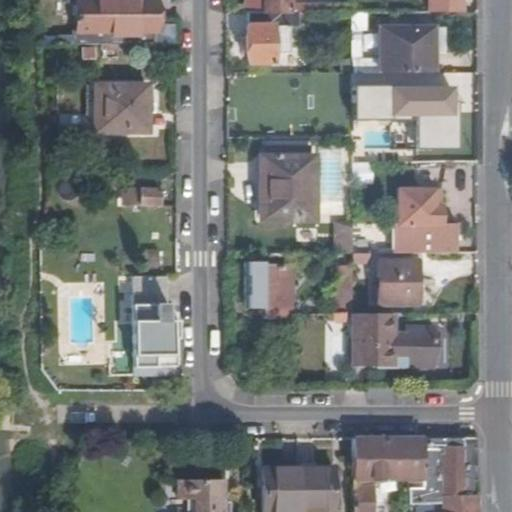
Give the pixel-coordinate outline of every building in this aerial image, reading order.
[(57,36),(57,44),(175,44),(175,36),(154,36),(153,0),(76,0),(77,36),(57,36)] [(244,0),(244,13),(247,13),(298,14),(337,14),(337,4),(289,4),(288,0),(244,0)] [(428,0),(428,13),(461,13),(460,0),(428,0)] [(298,14),(247,13),(247,63),(272,64),(272,52),(288,52),(287,27),(298,28),(298,14)] [(379,29),(379,73),(382,73),(417,73),(431,73),(431,30),(379,29)] [(417,73),(382,73),(381,151),(417,151),(417,135),(436,135),(437,96),(417,95),(417,73)] [(146,86),(93,85),(93,132),(146,132),(146,86)] [(226,121),(226,138),(250,138),(250,121),(226,121)] [(433,162),(475,161),(475,143),(447,143),(446,151),(434,151),(433,162)] [(310,159),(260,160),(261,218),(310,218),(310,159)] [(124,173),(124,190),(172,191),(172,174),(124,173)] [(392,224),(392,253),(455,253),(455,225),(440,225),(440,207),(434,207),(434,190),(397,189),(397,224),(392,224)] [(172,191),(124,190),(124,205),(172,207),(172,191)] [(341,252),(341,302),(352,302),(351,252),(341,252)] [(416,261),(377,261),(377,304),(415,305),(416,261)] [(269,315),(290,315),(290,270),(268,270),(268,274),(263,274),(263,265),(243,265),(243,308),(263,308),(263,302),(269,303),(269,315)] [(133,376),(175,374),(175,322),(170,322),(170,304),(164,305),(165,279),(132,278),(133,376)] [(352,302),(341,302),(329,302),(330,315),(352,314),(352,302)] [(391,314),(352,314),(352,367),(431,367),(431,327),(410,327),(410,333),(391,333),(391,314)] [(285,369),(257,369),(257,383),(285,382),(285,369)] [(463,497),(475,497),(475,438),(422,439),(422,450),(463,449),(463,497)] [(422,450),(422,439),(351,439),(351,511),(372,511),(373,481),(379,480),(410,480),(410,503),(441,503),(441,511),(475,511),(475,497),(463,497),(463,449),(422,450)] [(296,511),(296,469),(262,469),(261,511),(296,511)] [(296,469),(296,511),(331,511),(331,469),(296,469)] [(379,487),(379,480),(373,481),(372,511),(389,511),(390,487),(379,487)] [(221,511),(222,482),(177,482),(177,500),(186,501),(185,511),(221,511)]
